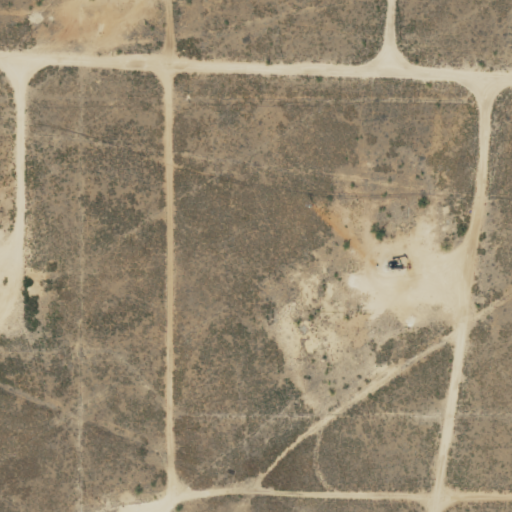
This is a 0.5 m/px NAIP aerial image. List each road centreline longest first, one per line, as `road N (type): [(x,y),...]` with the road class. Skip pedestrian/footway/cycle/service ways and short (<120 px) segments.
road 1 (track): [(152,0),(152,422),(182,458),(511,467)]
road 2 (track): [(511,76),(152,66),(0,53)]
